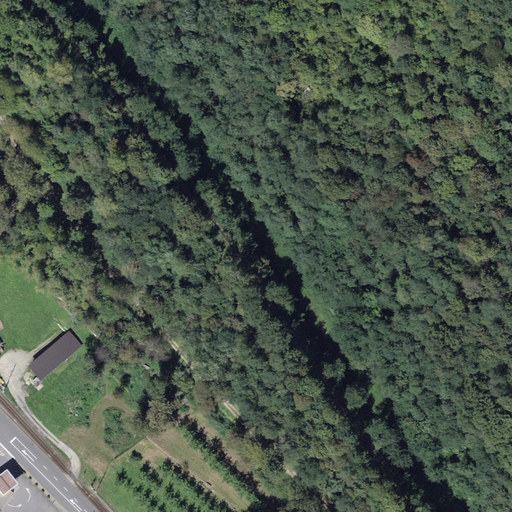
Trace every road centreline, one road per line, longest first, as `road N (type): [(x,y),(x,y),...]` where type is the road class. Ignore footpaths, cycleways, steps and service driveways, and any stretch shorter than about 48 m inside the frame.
road 1 (track): [(406,511),(211,230),(60,44),(13,0)]
road 2 (track): [(336,511),(62,210),(0,122)]
road 3 (track): [(61,486),(74,458),(10,393),(23,364)]
road 4 (primary): [(86,511),(0,421)]
